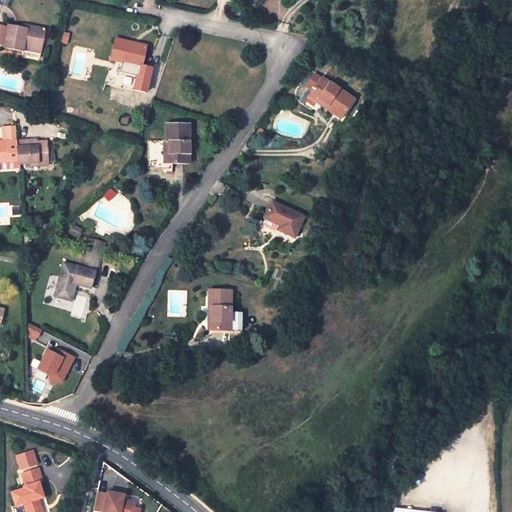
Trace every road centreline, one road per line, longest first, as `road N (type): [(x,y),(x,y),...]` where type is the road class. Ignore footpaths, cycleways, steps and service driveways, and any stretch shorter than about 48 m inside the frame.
road 1 (residential): [(53,423),(83,399),(159,252),(283,63),(279,41),(171,16)]
road 2 (unclassified): [(53,423),(116,452),(197,511)]
